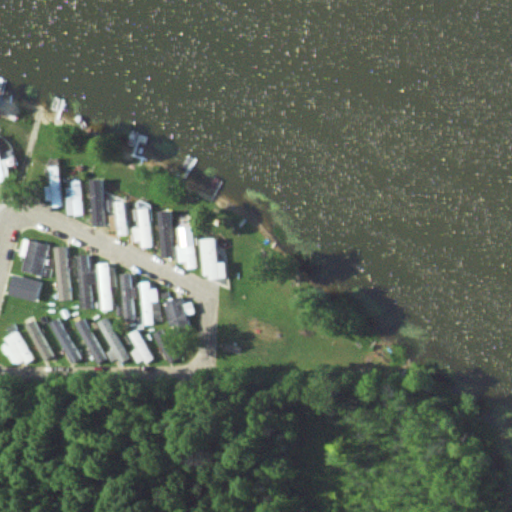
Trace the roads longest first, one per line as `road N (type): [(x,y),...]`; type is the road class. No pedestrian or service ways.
road 1 (residential): [(0,199),(185,280),(214,314),(205,359)]
road 2 (residential): [(205,359),(189,370),(151,373),(0,371)]
